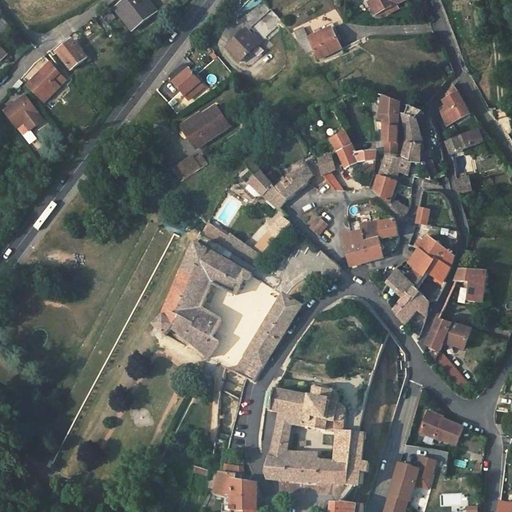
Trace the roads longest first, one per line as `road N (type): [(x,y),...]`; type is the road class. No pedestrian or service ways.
road 1 (tertiary): [(206,0),(0,272)]
road 2 (residential): [(434,103),(463,235),(450,285),(415,356)]
road 3 (unclassified): [(350,286),(314,305),(262,387),(253,447),(274,511)]
road 4 (unclassified): [(511,157),(459,73),(433,0)]
road 5 (unclassified): [(372,511),(422,367)]
road 6 (residential): [(109,0),(42,50),(0,96)]
road 7 (residential): [(354,196),(297,207),(296,220),(334,255)]
